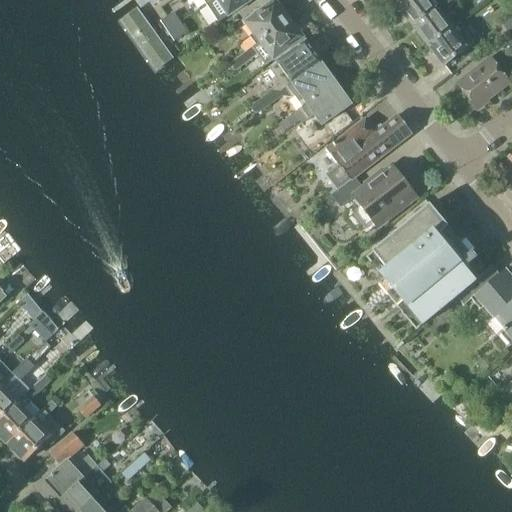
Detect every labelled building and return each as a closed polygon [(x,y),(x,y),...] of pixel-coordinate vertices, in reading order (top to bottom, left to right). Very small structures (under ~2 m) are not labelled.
[(218,23),(252,0),(214,0),(206,6),(218,23)] [(244,53),(287,20),(274,2),(271,4),(267,0),(259,0),(239,16),(251,35),(239,46),(244,53)] [(402,0),(396,5),(412,26),(435,8),(434,7),(436,5),(432,0),(402,0)] [(460,0),(443,0),(443,1),(449,9),(461,0),(460,0)] [(135,3),(109,21),(154,87),(181,69),(135,3)] [(442,17),(435,8),(412,26),(427,46),(450,29),(449,27),(452,25),(444,15),(442,17)] [(511,29),(511,12),(499,23),(507,33),(511,29)] [(167,32),(180,23),(173,14),(160,22),(167,32)] [(287,20),(244,53),(229,65),(235,72),(260,53),(264,49),(273,60),(301,38),(287,20)] [(174,42),(187,33),(180,23),(167,32),(174,42)] [(427,46),(443,67),(449,62),(474,43),(458,23),(450,29),(427,46)] [(290,84),(320,63),(305,42),(276,64),(290,84)] [(476,109),(480,106),(509,83),(490,59),(457,85),(476,109)] [(280,91),(250,112),(257,114),(282,97),(293,98),(298,94),(306,105),(335,84),(320,63),(290,84),(280,91)] [(335,84),(306,105),(276,125),(282,133),(299,122),(301,125),(313,116),(321,127),(350,105),(335,84)] [(252,105),(250,112),(280,91),(273,90),(252,105)] [(328,126),(334,135),(351,123),(345,113),(328,126)] [(354,178),(411,134),(412,134),(410,131),(397,115),(397,116),(375,132),(366,118),(325,147),(325,148),(336,164),(324,173),(333,187),(328,191),(331,195),(354,178)] [(363,190),(354,178),(331,195),(341,209),(354,198),(378,226),(415,195),(413,192),(413,189),(408,184),(405,183),(392,167),(363,190)] [(475,282),(480,278),(470,266),(478,259),(472,252),(470,254),(462,244),(430,205),(366,258),(381,276),(384,280),(380,284),(378,285),(416,331),(438,313),(456,298),(475,282)] [(480,312),(484,309),(503,331),(499,334),(509,345),(511,342),(511,279),(505,270),(499,275),(492,268),(480,278),(475,282),(456,298),(463,305),(470,300),(480,312)] [(0,274),(0,302),(6,296),(0,289),(0,281),(8,274),(5,270),(0,274)] [(19,337),(7,348),(12,354),(24,342),(19,337)] [(4,349),(0,352),(0,385),(0,384),(0,362),(9,354),(4,349)] [(36,352),(27,361),(32,366),(41,357),(36,352)] [(26,360),(0,385),(0,417),(17,402),(7,392),(33,368),(32,366),(27,361),(26,360)] [(505,400),(511,393),(511,380),(499,392),(504,398),(505,400)] [(37,382),(17,402),(0,417),(0,436),(7,444),(39,412),(29,401),(43,388),(37,382)] [(51,401),(39,412),(7,444),(23,461),(49,436),(38,425),(46,419),(45,418),(57,407),(51,401)] [(85,423),(100,411),(93,402),(77,414),(85,423)] [(59,466),(78,449),(82,445),(70,433),(48,453),(59,466)] [(78,449),(59,466),(50,474),(51,475),(36,489),(52,507),(95,467),(78,449)] [(141,467),(133,461),(120,474),(127,481),(139,468),(141,467)] [(98,464),(95,467),(52,507),(56,511),(77,511),(91,499),(83,489),(104,470),(98,464)] [(129,511),(147,511),(153,507),(161,499),(153,492),(146,499),(145,497),(129,511)] [(97,493),(91,499),(77,511),(110,511),(112,510),(97,493)]
